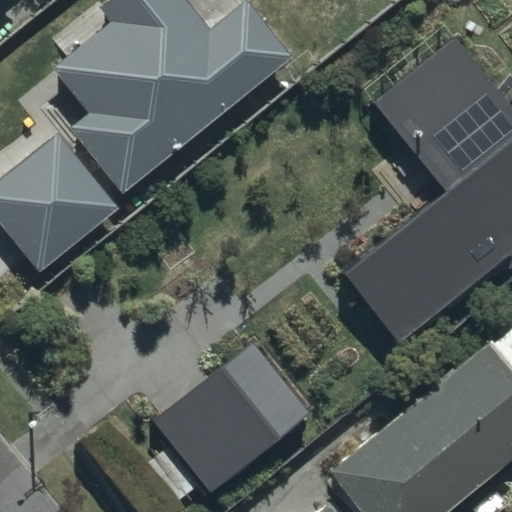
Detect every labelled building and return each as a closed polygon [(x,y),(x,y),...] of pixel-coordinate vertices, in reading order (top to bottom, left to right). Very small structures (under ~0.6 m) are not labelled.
[(73,108),(86,125),(80,130),(119,182),(274,59),(269,52),(289,37),(256,0),(220,0),(206,11),(197,0),(103,0),(108,5),(53,47),(87,97),(73,108)] [(511,106),(455,37),(372,104),(444,192),(343,274),(399,342),(511,249),(511,106)] [(60,118),(0,163),(0,208),(37,257),(118,196),(60,118)] [(511,358),(486,326),(323,459),(365,511),(433,511),(511,448),(511,358)] [(254,338),(151,420),(210,493),(313,411),(254,338)] [(333,511),(326,503),(313,511),(333,511)]
